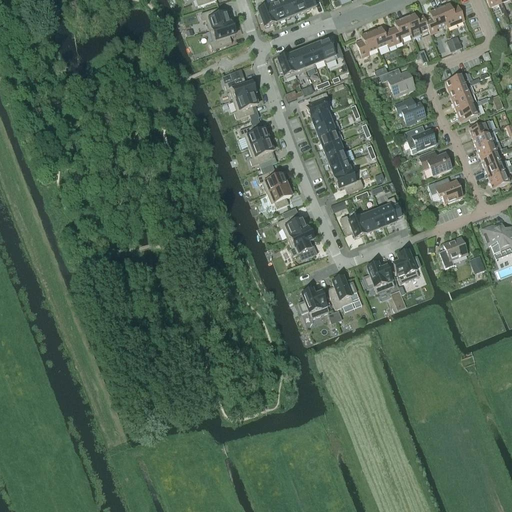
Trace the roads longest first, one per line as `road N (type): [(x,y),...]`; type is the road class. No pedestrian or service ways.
road 1 (track): [(244,450),(124,458),(0,148)]
road 2 (residential): [(259,53),(339,267)]
road 3 (residential): [(485,211),(429,75),(492,44)]
road 4 (residential): [(259,53),(398,0)]
